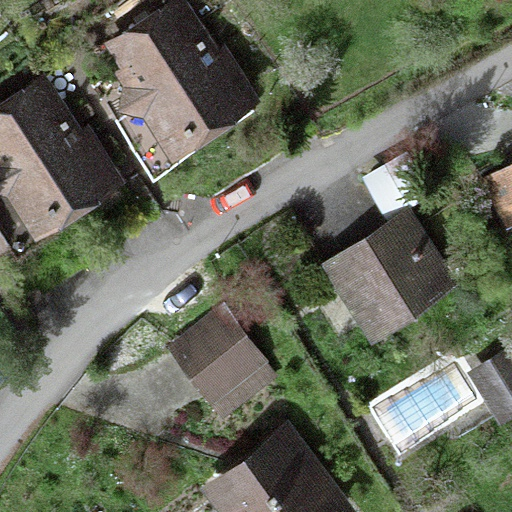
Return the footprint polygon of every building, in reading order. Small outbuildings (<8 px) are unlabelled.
[(163,166),(253,106),(182,0),(173,0),(110,42),(128,69),(122,104),(163,166)] [(0,228),(17,254),(117,187),(43,76),(0,105),(0,228)] [(338,260),(375,316),(439,274),(402,218),(338,260)] [(223,309),(177,345),(223,407),(270,371),(223,309)] [(502,409),(511,402),(511,361),(484,379),(502,409)] [(284,435),(219,485),(239,511),(331,511),(339,507),(284,435)]
